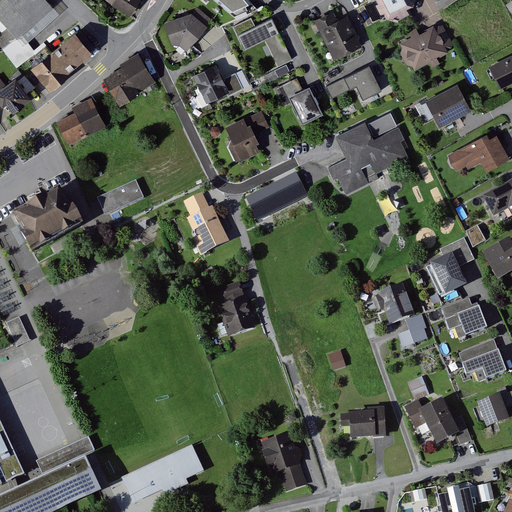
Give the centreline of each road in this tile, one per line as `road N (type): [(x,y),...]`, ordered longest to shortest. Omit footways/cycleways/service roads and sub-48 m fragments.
road 1 (residential): [(141,27),(216,180),(245,188),(330,149)]
road 2 (residential): [(266,511),(511,455)]
road 3 (secondary): [(0,144),(123,47)]
